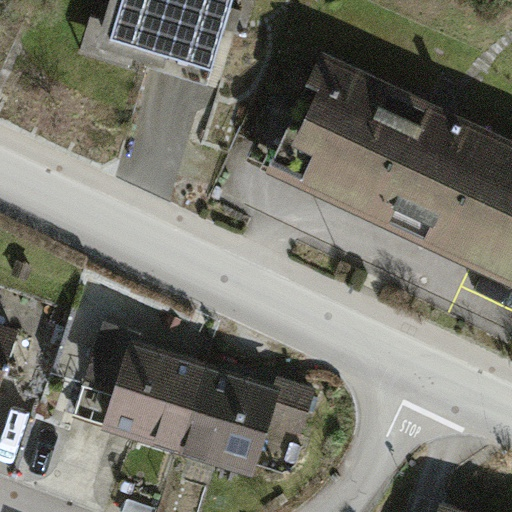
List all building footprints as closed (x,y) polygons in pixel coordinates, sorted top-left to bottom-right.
[(233,0),(123,0),(117,20),(93,13),(82,49),(133,65),(138,46),(153,50),(148,67),(208,85),(225,29),(237,33),(244,10),(232,7),(233,0)] [(511,266),(511,146),(329,60),(284,155),(297,162),(291,175),(494,271),(497,265),(510,271),(511,266)] [(106,326),(79,411),(182,445),(206,370),(135,348),(138,336),(106,326)] [(0,376),(15,332),(0,327),(0,376)] [(277,392),(206,370),(182,445),(253,467),(267,420),(277,392)] [(280,380),(277,392),(267,420),(300,430),(313,391),(280,380)] [(459,511),(413,497),(408,511),(459,511)]
